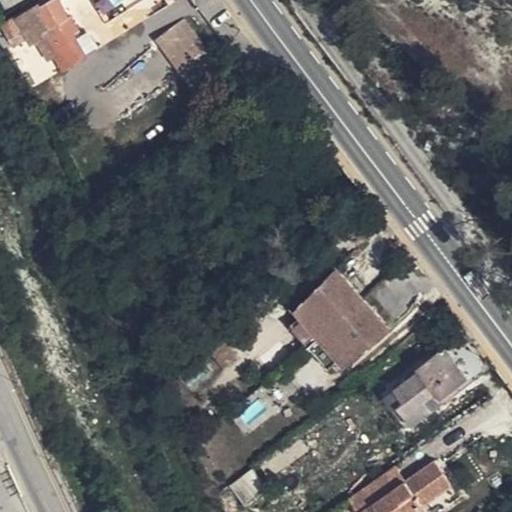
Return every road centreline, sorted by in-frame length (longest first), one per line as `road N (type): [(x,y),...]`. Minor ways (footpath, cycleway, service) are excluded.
road 1 (secondary): [(457,273),(251,0)]
road 2 (residential): [(457,273),(473,244),(464,218),(411,152),(316,0)]
road 3 (unclassified): [(0,391),(56,511)]
